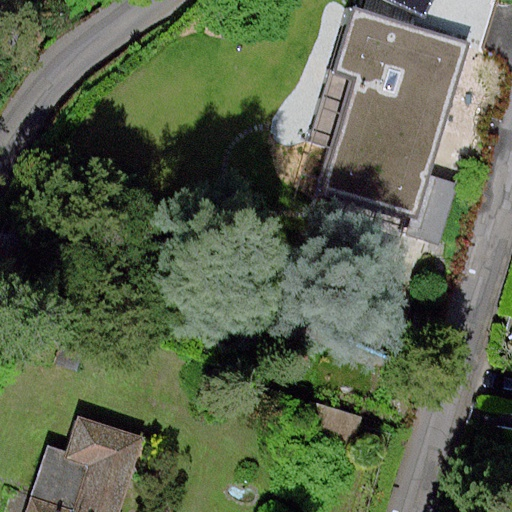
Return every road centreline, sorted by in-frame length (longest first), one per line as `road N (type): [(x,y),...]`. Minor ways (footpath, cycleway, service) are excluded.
road 1 (residential): [(417,511),(511,186)]
road 2 (residential): [(0,144),(69,61),(149,0)]
